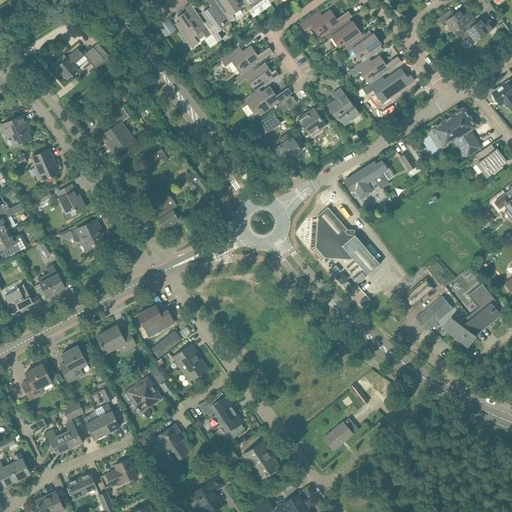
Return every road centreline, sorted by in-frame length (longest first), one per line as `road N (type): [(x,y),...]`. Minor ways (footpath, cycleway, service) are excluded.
road 1 (residential): [(169,268),(67,122),(0,49)]
road 2 (residential): [(0,69),(56,131),(153,276)]
road 3 (secondary): [(263,245),(326,309),(423,378)]
road 4 (secondary): [(423,378),(313,277),(282,230)]
road 5 (secondary): [(267,202),(150,60)]
road 6 (secondary): [(150,60),(246,208)]
road 7 (unknown): [(393,265),(364,288),(312,247),(307,230),(318,202),(338,189)]
road 8 (residential): [(339,511),(236,372)]
road 9 (tertiary): [(0,353),(153,276)]
road 10 (unclassified): [(318,181),(449,98)]
road 11 (residential): [(236,372),(164,270)]
